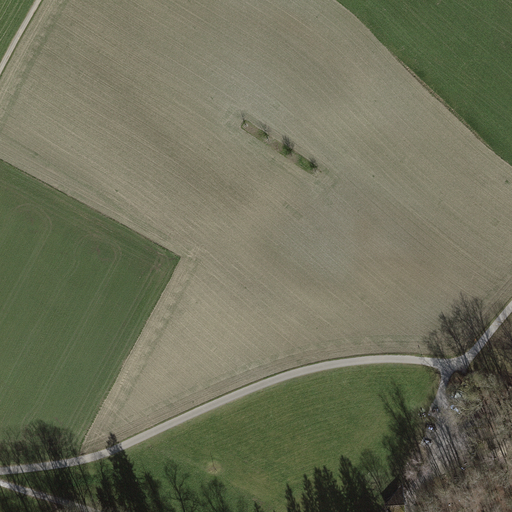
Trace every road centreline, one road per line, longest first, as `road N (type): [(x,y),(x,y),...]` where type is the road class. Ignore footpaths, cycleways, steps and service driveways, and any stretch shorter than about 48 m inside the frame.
road 1 (track): [(0,472),(90,461),(315,370),(370,360),(454,364)]
road 2 (track): [(454,364),(444,386),(443,449),(409,487),(413,511)]
